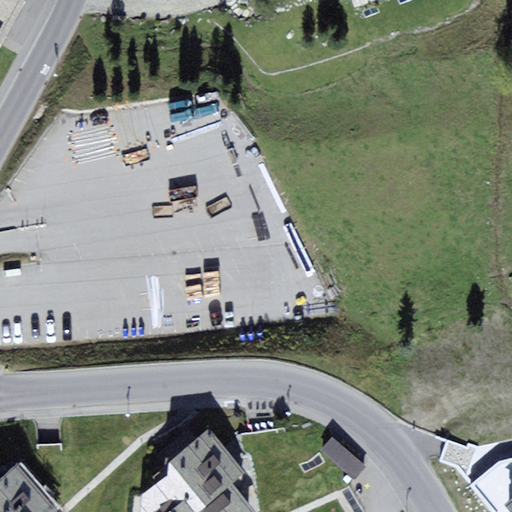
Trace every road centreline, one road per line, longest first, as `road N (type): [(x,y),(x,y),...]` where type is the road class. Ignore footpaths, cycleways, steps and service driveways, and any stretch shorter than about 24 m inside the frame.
road 1 (residential): [(0,392),(238,376),(301,384),(350,406),(387,436),(436,511)]
road 2 (unknown): [(238,376),(198,489),(170,511)]
road 3 (residential): [(72,0),(0,131)]
